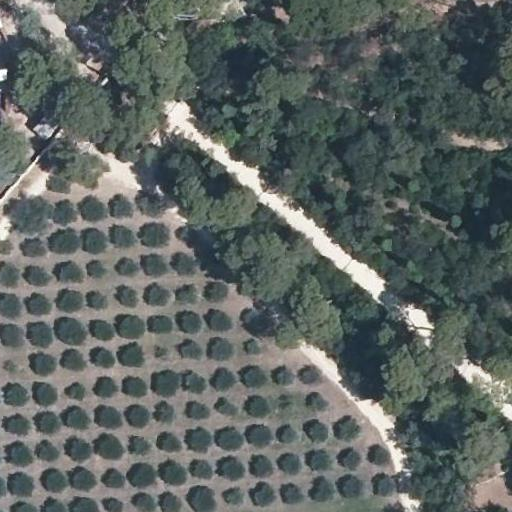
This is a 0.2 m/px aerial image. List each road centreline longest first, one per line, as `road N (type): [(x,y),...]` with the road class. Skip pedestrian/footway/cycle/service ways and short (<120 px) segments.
road 1 (track): [(419,511),(387,431),(295,346),(240,258),(135,175),(70,144)]
road 2 (track): [(0,228),(127,72)]
